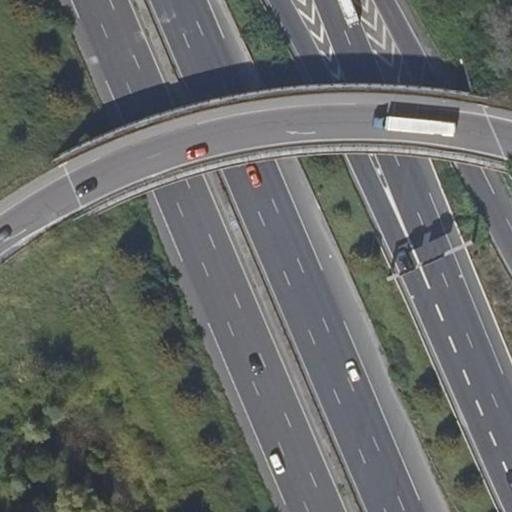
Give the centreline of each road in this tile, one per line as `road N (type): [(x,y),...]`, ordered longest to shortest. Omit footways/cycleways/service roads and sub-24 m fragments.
road 1 (motorway): [(396,511),(179,0)]
road 2 (motorway): [(99,0),(315,511)]
road 3 (motorway): [(511,138),(413,116),(282,116),(153,148),(0,234)]
road 4 (motorway): [(435,289),(279,0)]
road 5 (trunk): [(435,289),(330,0)]
road 6 (motorway): [(511,249),(382,0)]
road 7 (trunk): [(511,459),(435,289)]
